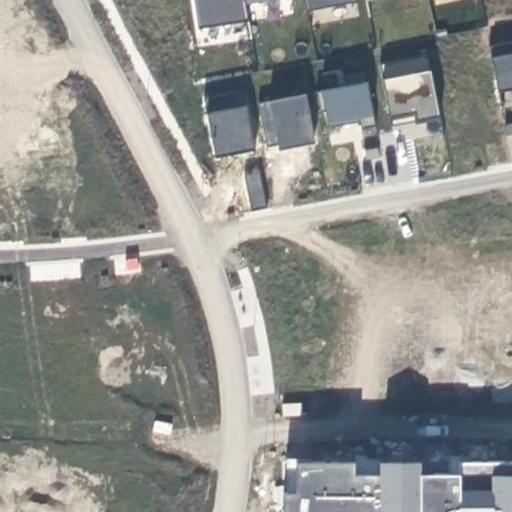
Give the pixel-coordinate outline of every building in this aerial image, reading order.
[(244,0),(192,0),(199,31),(250,22),(245,5),(244,0)] [(355,0),(308,0),(312,12),(355,2),(355,0)] [(511,40),(490,44),(501,106),(511,104),(511,40)] [(429,53),(381,63),(395,125),(443,117),(429,53)] [(375,118),(366,71),(341,76),(344,87),(321,92),(330,127),(375,118)] [(315,144),(306,94),(259,104),(269,147),(278,144),(280,151),(315,144)] [(248,107),(209,113),(216,158),(256,150),(248,107)] [(249,208),(264,206),(259,167),(244,169),(249,208)] [(418,479),(418,511),(511,511),(511,468),(461,468),(460,478),(418,479)] [(418,472),(283,470),(283,511),(418,511),(418,479),(418,472)]
